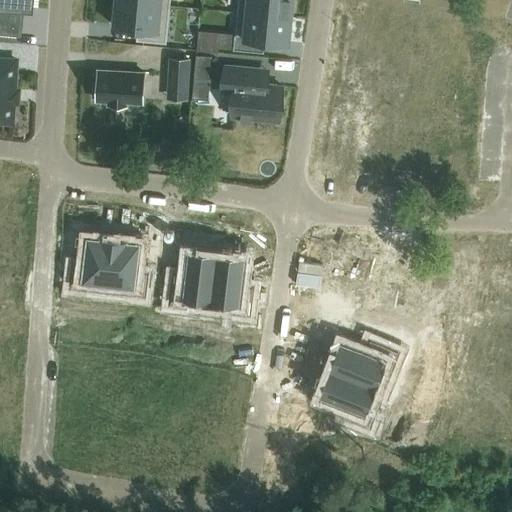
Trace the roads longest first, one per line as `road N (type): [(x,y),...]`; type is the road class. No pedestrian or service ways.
road 1 (unknown): [(51,155),(42,429)]
road 2 (residential): [(290,201),(65,178),(51,155)]
road 3 (residential): [(290,201),(428,230),(510,224)]
road 4 (residential): [(323,0),(290,201)]
road 5 (residential): [(51,155),(61,0)]
